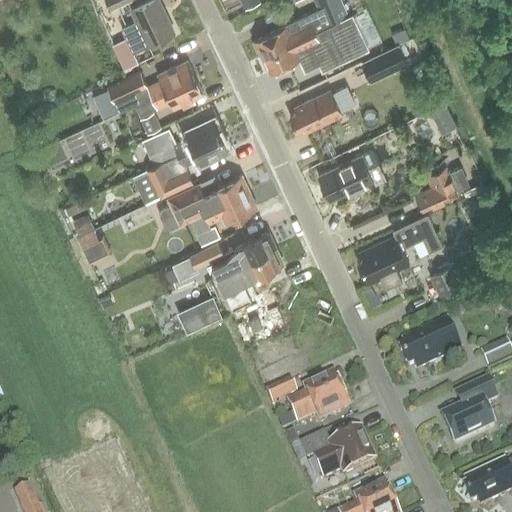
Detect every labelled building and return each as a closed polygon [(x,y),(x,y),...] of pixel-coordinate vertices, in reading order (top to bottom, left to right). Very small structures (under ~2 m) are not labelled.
[(106,0),(111,11),(134,0),(106,0)] [(148,45),(175,33),(158,0),(150,0),(131,9),(137,22),(122,29),(126,38),(133,53),(148,45)] [(259,0),(240,0),(243,5),(245,10),(260,4),(261,3),(260,2),(259,0)] [(341,0),(316,0),(321,10),(329,26),(343,19),(349,16),(341,0)] [(286,26),(256,41),(264,58),(318,32),(329,26),(321,10),(286,26)] [(318,32),(264,58),(271,73),(302,58),(299,52),(322,41),(322,40),(324,39),(334,59),(357,48),(356,46),(366,41),(353,15),(349,16),(343,19),(329,26),(318,32)] [(126,38),(113,45),(124,69),(138,63),(133,53),(126,38)] [(403,61),(397,47),(361,64),(368,78),(403,61)] [(141,73),(122,82),(108,88),(120,113),(136,105),(197,78),(189,62),(160,76),(162,81),(148,88),(141,73)] [(174,108),(204,94),(197,78),(136,105),(141,116),(172,102),(174,108)] [(307,133),(344,115),(332,90),(296,108),(298,113),(291,116),(299,132),(305,129),(307,133)] [(457,102),(441,109),(451,131),(467,124),(457,102)] [(154,113),(141,119),(148,134),(161,128),(154,113)] [(170,130),(149,140),(142,143),(154,167),(160,164),(223,135),(215,119),(186,132),(189,139),(177,144),(170,130)] [(160,164),(154,167),(146,170),(160,200),(195,183),(187,165),(198,160),(201,165),(230,151),(223,135),(160,164)] [(331,201),(375,181),(363,156),(319,176),(331,201)] [(424,214),(460,197),(461,197),(458,190),(450,172),(448,167),(427,176),(433,188),(416,196),(424,214)] [(462,167),(450,172),(458,190),(470,185),(462,167)] [(174,202),(169,204),(170,206),(179,225),(193,218),(249,193),(242,176),(232,181),(220,187),(211,191),(213,196),(200,202),(198,199),(202,197),(197,186),(179,195),(172,198),(174,202)] [(249,193),(193,218),(200,234),(198,235),(203,246),(221,238),(215,227),(212,228),(210,224),(224,218),(226,223),(257,208),(249,193)] [(88,216),(73,223),(79,235),(94,228),(88,216)] [(408,236),(426,227),(422,218),(392,232),(395,238),(360,254),(364,261),(360,263),(367,277),(372,275),(375,280),(409,264),(401,248),(412,243),(408,236)] [(95,230),(77,238),(90,264),(101,259),(92,240),(98,237),(95,230)] [(219,277),(276,250),(268,233),(237,247),(240,253),(214,265),(219,277)] [(219,244),(206,250),(190,258),(196,271),(225,258),(219,244)] [(218,277),(231,305),(233,309),(250,301),(240,279),(250,274),(252,280),(283,266),(276,250),(219,277),(218,277)] [(190,258),(177,264),(185,281),(198,275),(196,271),(190,258)] [(445,298),(462,289),(466,287),(455,265),(433,276),(445,298)] [(212,296),(195,304),(205,324),(221,316),(212,296)] [(258,318),(249,322),(253,333),(262,329),(258,318)] [(417,370),(447,356),(462,350),(448,319),(403,340),(406,346),(400,349),(409,368),(415,365),(417,370)] [(481,354),(489,370),(511,358),(511,352),(507,342),(481,354)] [(290,414),(292,413),(341,391),(334,374),(303,389),(305,394),(285,403),(290,414)] [(442,418),(447,428),(455,445),(495,426),(485,405),(498,398),(489,380),(456,395),(462,408),(442,418)] [(290,381),(265,393),(272,407),(297,395),(290,381)] [(318,421),(349,407),(341,391),(292,413),(297,424),(315,416),(318,421)] [(344,476),(375,461),(359,429),(330,443),(325,433),(299,445),(306,460),(313,457),(323,479),(341,470),(344,476)] [(293,432),(286,435),(292,447),(299,444),(293,432)] [(482,507),(511,492),(511,463),(507,466),(505,460),(466,479),(469,485),(465,487),(472,504),(479,501),(482,507)] [(338,511),(365,511),(393,499),(385,483),(354,498),(357,504),(339,511),(338,511)] [(29,486),(14,493),(23,511),(44,511),(41,504),(38,506),(29,486)] [(399,511),(393,499),(365,511),(399,511)]
